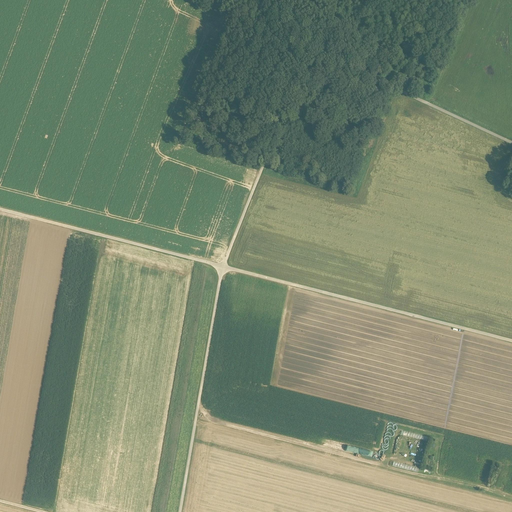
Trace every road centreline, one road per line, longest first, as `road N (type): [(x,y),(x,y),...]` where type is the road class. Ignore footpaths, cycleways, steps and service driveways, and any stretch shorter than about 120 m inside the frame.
road 1 (track): [(511,342),(222,267)]
road 2 (track): [(180,511),(222,267)]
road 3 (track): [(222,267),(312,48)]
road 4 (track): [(222,267),(0,210)]
road 5 (track): [(511,144),(331,58)]
